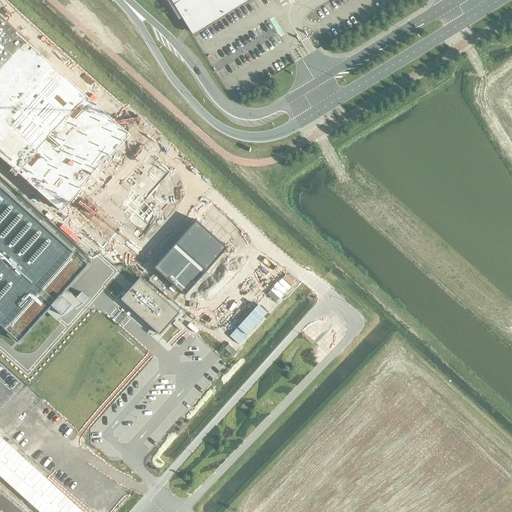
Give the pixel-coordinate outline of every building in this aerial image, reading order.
[(170,0),(190,31),(240,0),(170,0)] [(0,138),(108,236),(162,177),(0,30),(0,138)] [(0,325),(19,343),(52,307),(61,316),(71,305),(70,304),(75,298),(67,290),(89,265),(0,186),(0,325)] [(226,248),(193,219),(151,266),(184,296),(226,248)] [(139,278),(120,300),(123,303),(132,310),(146,323),(151,328),(149,330),(154,334),(155,333),(156,332),(160,335),(171,323),(179,313),(173,308),(160,297),(139,278)]
